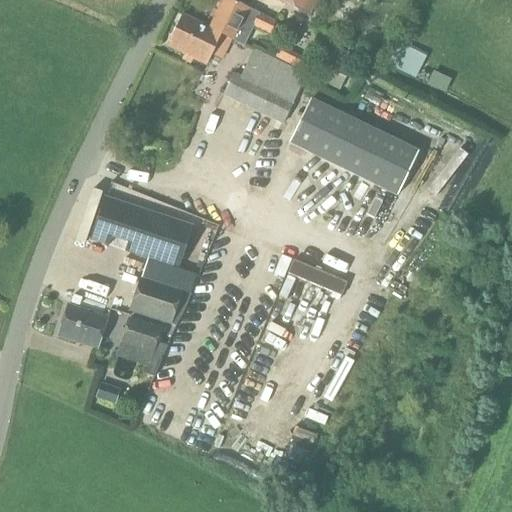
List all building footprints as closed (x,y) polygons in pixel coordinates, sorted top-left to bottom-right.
[(222,0),(212,21),(208,28),(208,30),(219,35),(231,41),(236,30),(249,36),(253,26),(258,15),(246,9),(227,0),(222,0)] [(281,0),(309,13),(315,0),(281,0)] [(258,15),(253,26),(271,34),(275,23),(258,15)] [(204,65),(219,35),(208,30),(208,28),(182,16),(167,46),(204,65)] [(398,40),(385,65),(414,80),(427,55),(398,40)] [(280,48),(274,59),(305,75),(311,63),(280,48)] [(283,123),(305,77),(253,52),(240,78),(233,75),(224,95),(283,123)] [(323,69),(317,80),(338,91),(343,79),(352,62),(331,52),(323,69)] [(332,88),(310,129),(399,175),(419,133),(332,88)] [(177,269),(191,227),(102,198),(88,241),(177,269)] [(345,282),(286,255),(280,268),(340,295),(345,282)] [(414,288),(430,269),(421,262),(405,281),(414,288)] [(443,284),(448,296),(473,285),(468,273),(443,284)] [(174,328),(189,297),(139,281),(129,313),(174,328)] [(96,349),(106,319),(67,306),(57,336),(96,349)] [(164,352),(153,348),(159,332),(128,321),(116,356),(147,367),(145,373),(154,376),(164,352)] [(341,346),(336,355),(353,364),(358,355),(341,346)] [(377,444),(405,444),(405,348),(391,348),(352,457),(352,456),(350,461),(363,466),(388,465),(362,456),(362,439),(377,444)] [(114,406),(119,393),(100,385),(95,398),(114,406)] [(335,404),(340,396),(324,387),(319,395),(335,404)] [(305,407),(301,418),(320,426),(324,415),(305,407)] [(257,462),(267,464),(271,449),(261,446),(257,462)]
